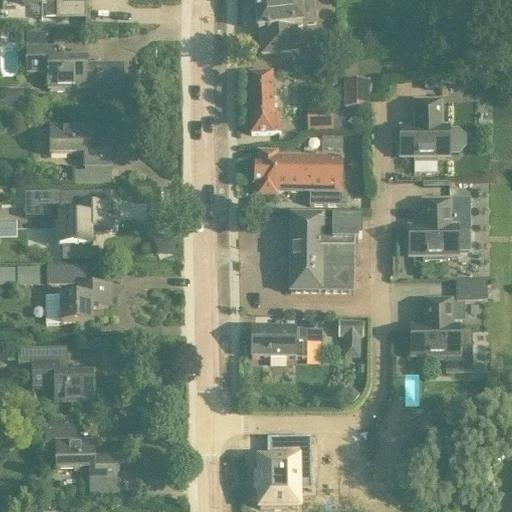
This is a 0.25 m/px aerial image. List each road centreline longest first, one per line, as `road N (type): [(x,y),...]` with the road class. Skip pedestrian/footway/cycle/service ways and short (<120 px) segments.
road 1 (tertiary): [(203,422),(200,0)]
road 2 (residential): [(203,422),(337,425),(373,408),(380,200)]
